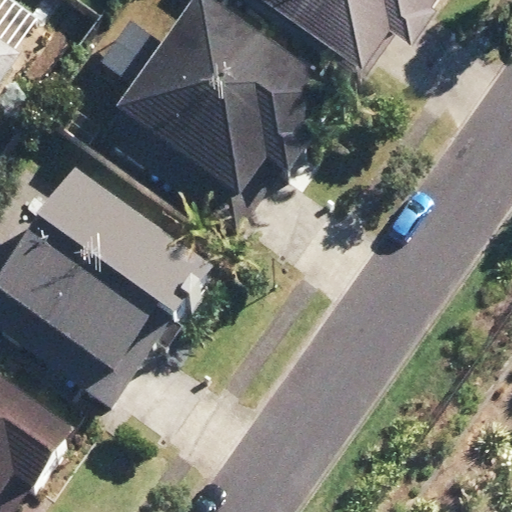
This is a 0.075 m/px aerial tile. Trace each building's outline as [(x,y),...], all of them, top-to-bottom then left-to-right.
[(307,113),(181,0),(179,0),(80,111),(206,224),(307,113)] [(381,0),(301,0),(345,40),(381,0)] [(0,42),(18,22),(0,5),(0,42)] [(182,273),(56,159),(0,220),(0,311),(81,384),(182,273)] [(0,502),(43,455),(0,415),(0,502)]
